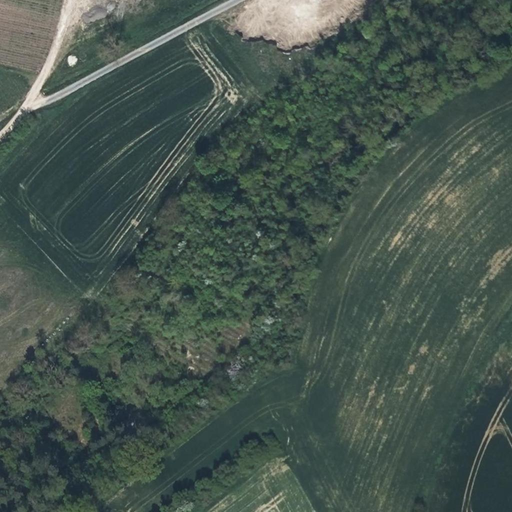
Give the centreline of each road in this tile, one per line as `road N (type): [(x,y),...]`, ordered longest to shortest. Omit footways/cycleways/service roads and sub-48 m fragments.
road 1 (track): [(236,0),(25,109)]
road 2 (track): [(0,138),(48,65),(69,0)]
